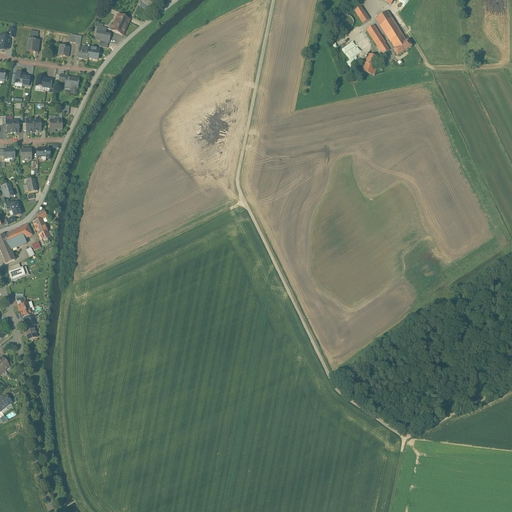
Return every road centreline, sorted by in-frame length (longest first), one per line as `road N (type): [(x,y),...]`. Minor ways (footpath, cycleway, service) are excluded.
road 1 (unclassified): [(272,0),(237,184),(333,384),(410,435),(511,383)]
road 2 (residential): [(175,0),(99,70),(39,206),(0,234)]
road 3 (track): [(69,286),(244,202)]
road 4 (residential): [(52,511),(17,336)]
road 5 (track): [(507,65),(430,68),(394,11),(374,1)]
